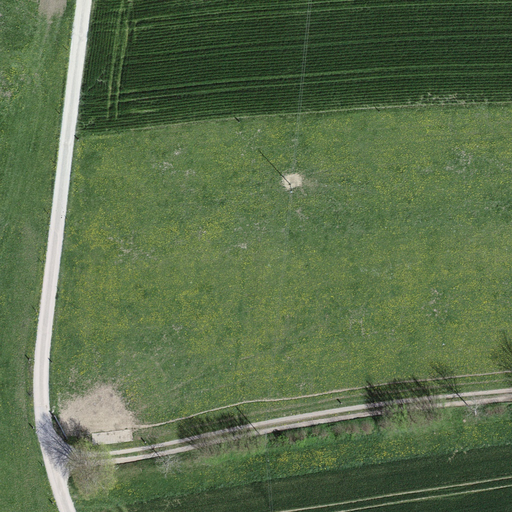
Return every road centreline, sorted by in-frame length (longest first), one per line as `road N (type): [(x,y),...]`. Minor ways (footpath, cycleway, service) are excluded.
road 1 (track): [(85,0),(41,374),(46,439),(66,511)]
road 2 (track): [(511,395),(130,453),(50,454)]
